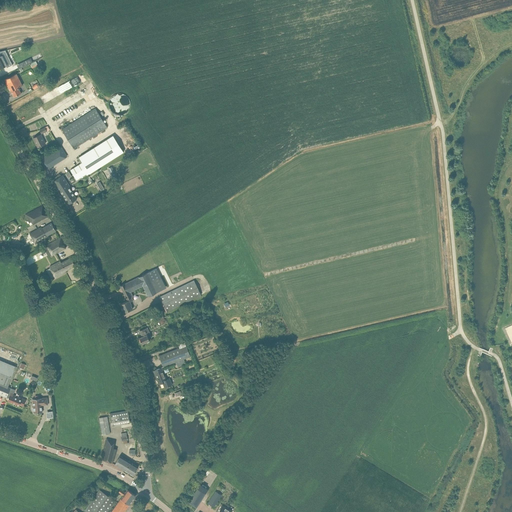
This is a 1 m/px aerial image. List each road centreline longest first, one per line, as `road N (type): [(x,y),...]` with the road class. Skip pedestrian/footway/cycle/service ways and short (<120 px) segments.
road 1 (unclassified): [(151,497),(129,357),(0,116)]
road 2 (track): [(470,344),(468,377),(486,425),(459,511)]
road 3 (tertiary): [(151,497),(105,467),(0,433)]
